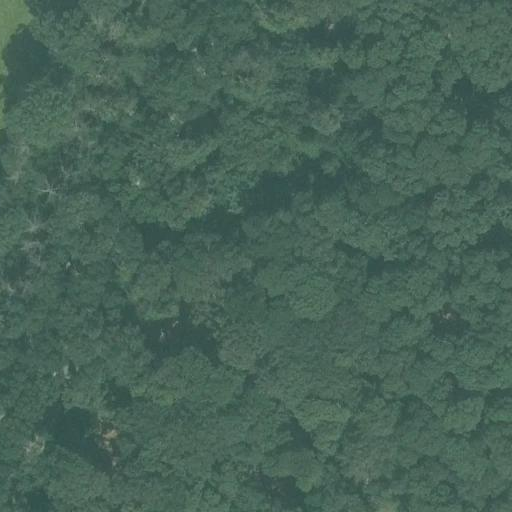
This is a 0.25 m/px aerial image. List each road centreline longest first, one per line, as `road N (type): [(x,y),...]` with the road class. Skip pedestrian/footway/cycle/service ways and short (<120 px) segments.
road 1 (tertiary): [(3,511),(226,0)]
road 2 (track): [(365,511),(332,0)]
